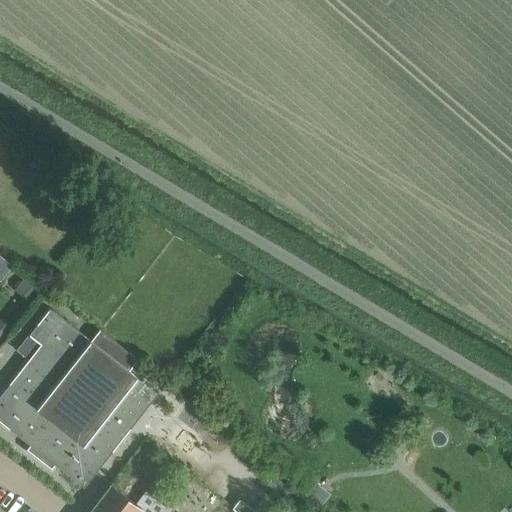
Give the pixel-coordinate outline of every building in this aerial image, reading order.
[(24,277),(15,288),(32,302),(41,291),(24,277)] [(0,421),(30,445),(26,449),(50,468),(54,463),(83,486),(95,471),(158,392),(127,369),(136,357),(100,328),(91,339),(50,307),(28,334),(40,344),(0,394),(0,421)] [(288,490),(273,479),(262,494),(277,505),(288,490)] [(315,482),(305,495),(320,507),(330,494),(315,482)] [(171,511),(145,492),(136,503),(112,484),(89,511),(171,511)] [(250,511),(239,503),(233,510),(231,511),(250,511)]
